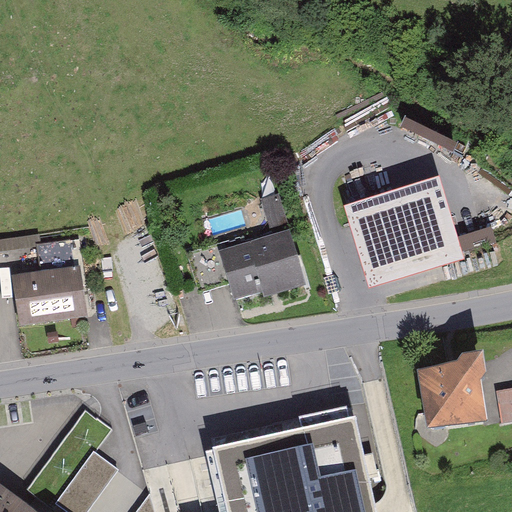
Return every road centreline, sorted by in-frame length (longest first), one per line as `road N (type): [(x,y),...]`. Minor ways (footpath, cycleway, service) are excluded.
road 1 (tertiary): [(0,386),(511,304)]
road 2 (track): [(31,0),(153,362)]
